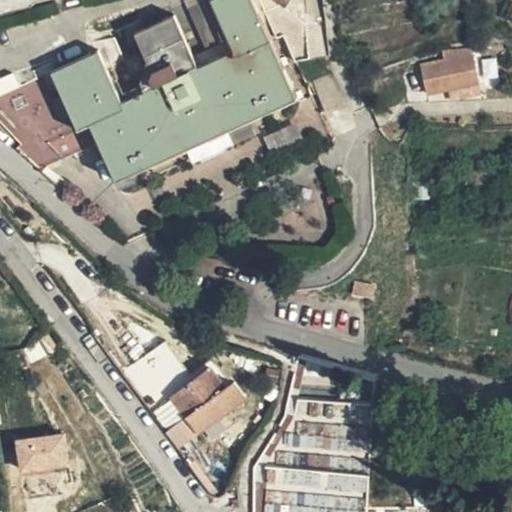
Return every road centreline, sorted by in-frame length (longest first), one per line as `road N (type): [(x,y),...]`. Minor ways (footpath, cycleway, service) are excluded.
road 1 (residential): [(511,396),(247,332),(174,305),(0,155)]
road 2 (residential): [(0,237),(198,511)]
road 3 (unknown): [(115,257),(313,127),(334,123),(355,132)]
